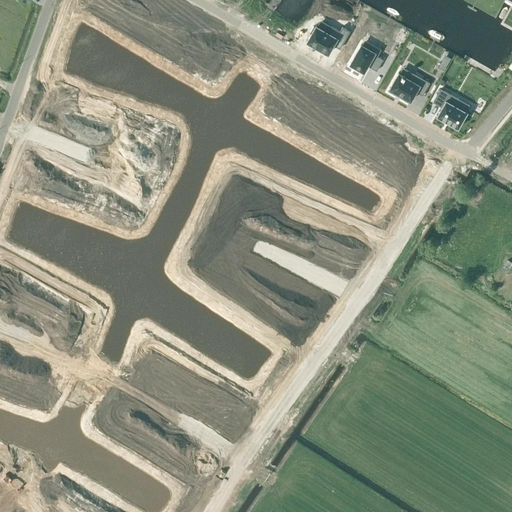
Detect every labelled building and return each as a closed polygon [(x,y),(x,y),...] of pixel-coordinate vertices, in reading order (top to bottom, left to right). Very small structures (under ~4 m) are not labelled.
[(408,30),(388,18),(382,28),(402,40),(408,30)] [(311,33),(307,41),(328,53),(333,44),(340,48),(350,31),(342,26),(339,31),(320,20),(316,27),(313,26),(309,32),(311,33)] [(361,44),(350,63),(351,64),(350,65),(357,69),(358,68),(363,71),(367,64),(371,66),(370,67),(376,70),(383,59),(373,53),(374,52),(361,44)] [(389,88),(410,100),(415,91),(422,95),(430,82),(415,74),(411,80),(398,72),(389,88)] [(441,106),(436,115),(458,127),(467,111),(455,104),(459,98),(440,87),(432,101),(441,106)] [(486,272),(491,276),(502,264),(497,259),(486,272)]
